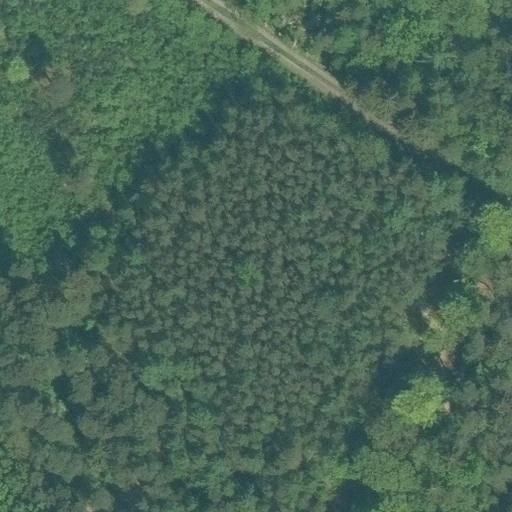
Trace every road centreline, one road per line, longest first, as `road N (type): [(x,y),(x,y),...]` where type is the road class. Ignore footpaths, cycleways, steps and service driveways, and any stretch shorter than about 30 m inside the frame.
road 1 (track): [(511,223),(189,0)]
road 2 (track): [(385,511),(511,224)]
